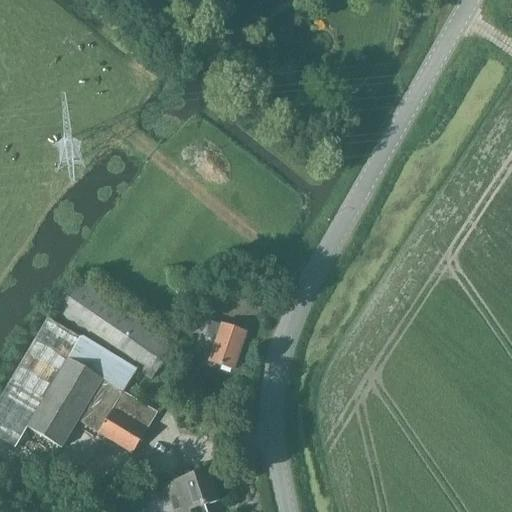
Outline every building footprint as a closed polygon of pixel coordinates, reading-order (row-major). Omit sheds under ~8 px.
[(137,88),(116,68),(103,82),(124,102),(137,88)] [(175,346),(75,277),(51,311),(151,381),(175,346)] [(26,428),(80,339),(45,319),(0,397),(0,439),(14,448),(26,428)] [(215,347),(209,363),(232,372),(245,336),(219,326),(218,328),(210,325),(203,343),(215,347)] [(80,339),(26,428),(62,449),(78,423),(99,435),(123,394),(124,393),(118,389),(130,370),(80,339)] [(157,415),(123,394),(99,435),(133,456),(157,415)] [(164,487),(168,500),(172,511),(206,511),(205,508),(218,504),(208,474),(164,487)]
